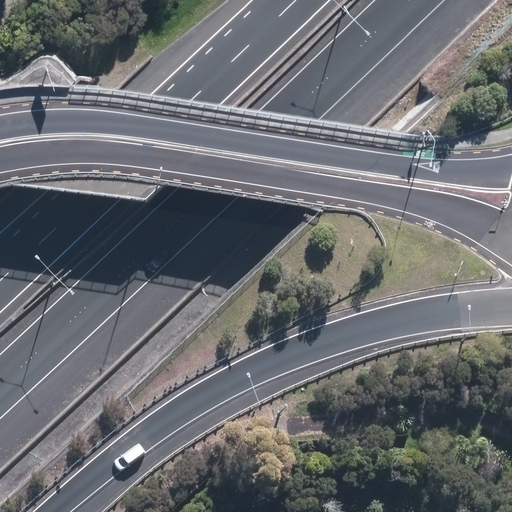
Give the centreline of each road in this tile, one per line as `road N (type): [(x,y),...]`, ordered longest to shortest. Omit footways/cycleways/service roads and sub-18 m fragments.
road 1 (motorway): [(404,0),(0,384)]
road 2 (tertiary): [(511,234),(455,212),(138,155),(55,152),(0,160)]
road 3 (secondary): [(0,129),(94,123),(465,172),(511,170)]
road 4 (motorway): [(511,306),(287,359),(199,402),(56,511)]
road 5 (motorway): [(0,277),(291,0)]
